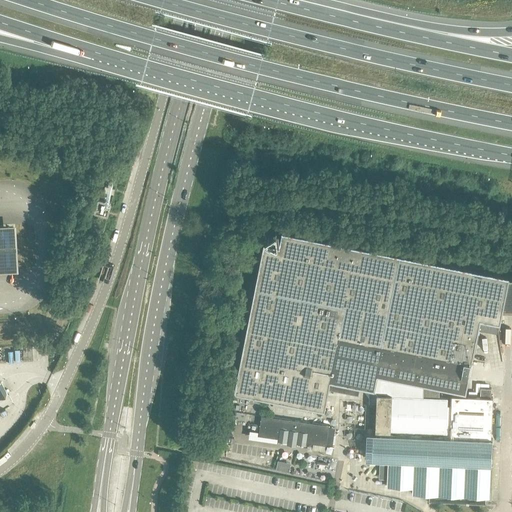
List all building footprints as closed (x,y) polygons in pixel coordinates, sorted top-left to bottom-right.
[(113,194),(115,188),(105,185),(103,191),(113,194)] [(94,212),(94,213),(95,213),(95,214),(96,214),(106,217),(107,217),(108,217),(108,216),(109,216),(109,215),(112,205),(112,204),(111,203),(110,202),(100,199),(99,199),(98,199),(98,200),(97,200),(97,201),(94,212)] [(282,229),(279,244),(265,241),(250,316),(235,389),(325,407),(329,385),(359,391),(360,385),(373,388),(377,393),(378,394),(392,394),(392,395),(423,396),(423,381),(439,385),(439,386),(456,389),(466,391),(472,365),(481,318),(501,322),(503,308),(509,277),(509,275),(282,229)] [(511,277),(509,277),(503,308),(511,308),(511,277)] [(493,438),(491,438),(493,397),(491,397),(491,387),(480,387),(480,396),(452,395),(451,405),(447,404),(447,398),(439,397),(439,385),(423,381),(423,396),(392,395),(392,394),(378,394),(376,429),(377,429),(377,433),(374,433),(373,459),(381,460),(381,461),(388,461),(387,482),(388,482),(387,486),(395,486),(394,487),(413,487),(413,493),(430,494),(429,494),(430,494),(486,496),(486,497),(486,496),(490,496),(491,491),(492,491),(493,464),(492,464),(492,457),(493,457),(494,445),(493,445),(493,438)] [(329,425),(262,415),(259,435),(278,438),(277,441),(287,442),(287,444),(297,445),(297,443),(307,445),(307,442),(326,445),(329,425)]
